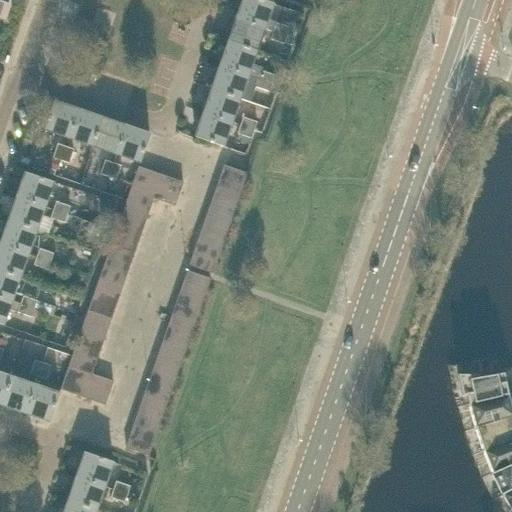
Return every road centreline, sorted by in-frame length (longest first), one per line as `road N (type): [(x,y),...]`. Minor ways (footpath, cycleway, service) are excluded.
road 1 (tertiary): [(300,511),(457,59)]
road 2 (residential): [(18,74),(160,124),(204,0)]
road 3 (residential): [(32,511),(49,461),(43,432),(0,418)]
